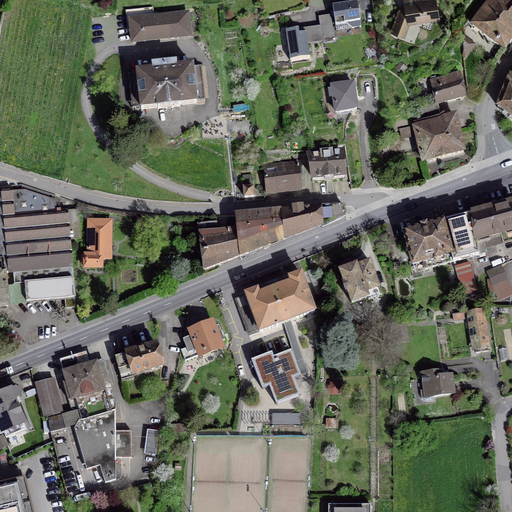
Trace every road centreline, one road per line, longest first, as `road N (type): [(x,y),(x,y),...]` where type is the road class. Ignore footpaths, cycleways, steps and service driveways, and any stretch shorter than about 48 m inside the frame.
road 1 (primary): [(0,374),(452,187)]
road 2 (residential): [(0,171),(88,196),(190,208),(304,205),(452,187)]
